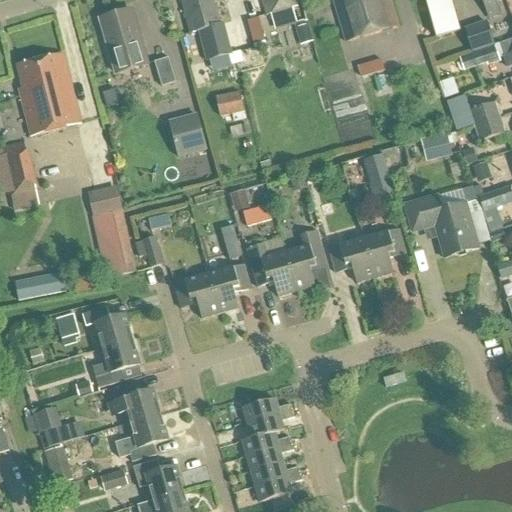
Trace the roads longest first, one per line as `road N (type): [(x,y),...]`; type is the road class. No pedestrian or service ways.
road 1 (residential): [(304,372),(463,326)]
road 2 (residential): [(229,511),(186,370)]
road 3 (residential): [(304,372),(294,339),(186,370)]
road 4 (residential): [(337,511),(304,372)]
